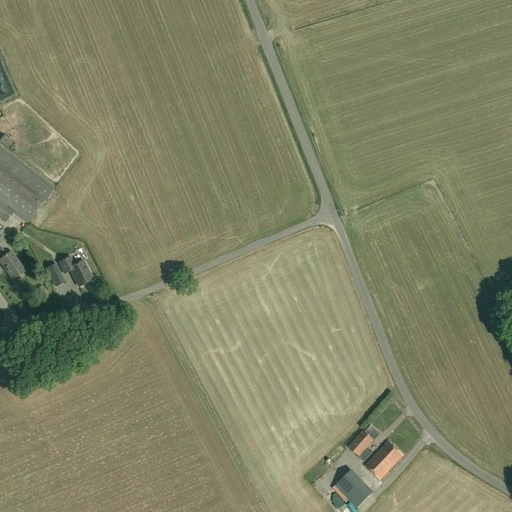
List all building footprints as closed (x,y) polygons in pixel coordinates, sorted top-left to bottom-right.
[(29,222),(53,190),(0,149),(0,217),(6,222),(15,211),(29,222)] [(7,256),(0,245),(0,244),(4,241),(0,236),(0,262),(13,281),(26,272),(12,253),(7,256)] [(76,265),(72,257),(58,263),(64,275),(71,272),(79,288),(94,280),(84,261),(76,265)] [(62,275),(56,264),(46,269),(52,280),(56,288),(66,282),(62,275)] [(366,463),(372,455),(366,450),(374,441),(364,432),(349,449),(366,463)] [(381,481),(404,457),(389,443),(366,468),(381,481)] [(325,482),(338,472),(334,467),(321,477),(325,482)] [(357,509),(372,495),(350,473),(335,487),(357,509)]
